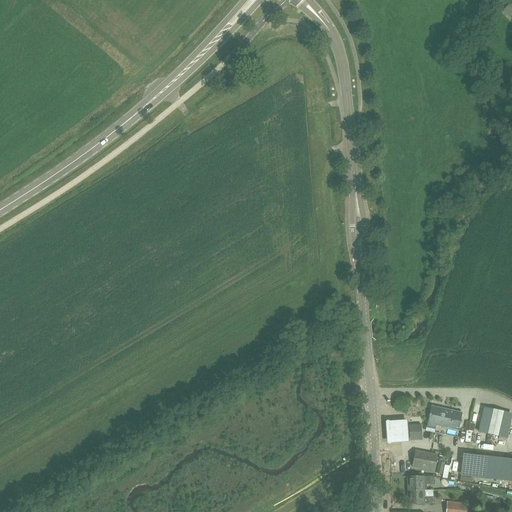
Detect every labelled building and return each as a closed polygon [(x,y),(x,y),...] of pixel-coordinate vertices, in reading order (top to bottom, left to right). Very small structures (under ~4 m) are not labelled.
[(428,424),(436,426),(458,431),(462,414),(431,407),(428,424)] [(487,434),(497,437),(507,439),(511,415),(511,413),(493,409),(487,434)] [(386,442),(408,441),(407,419),(385,420),(386,442)] [(408,424),(409,440),(421,439),(421,424),(408,424)] [(437,456),(415,451),(412,467),(426,470),(425,472),(433,473),(437,456)] [(460,476),(511,481),(511,460),(463,455),(460,476)] [(408,491),(423,491),(423,484),(434,484),(434,476),(421,477),(408,478),(408,491)] [(423,491),(408,491),(409,504),(421,504),(434,504),(434,497),(423,497),(423,491)] [(468,505),(448,503),(447,510),(468,511),(468,505)]
